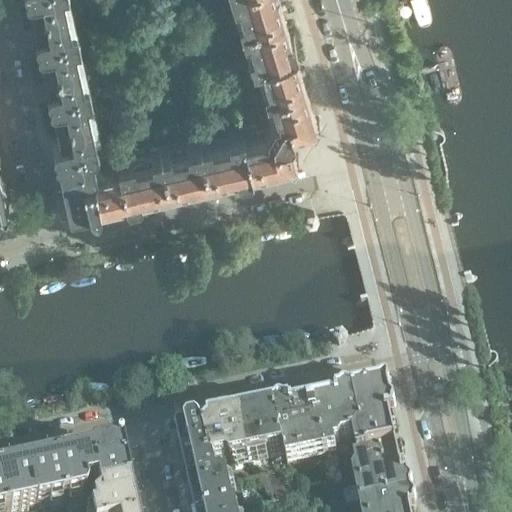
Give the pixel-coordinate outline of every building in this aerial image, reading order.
[(66,4),(64,0),(28,0),(31,12),(66,4)] [(288,32),(283,14),(278,0),(236,0),(240,11),(236,12),(242,32),(246,31),(250,46),(247,47),(251,60),(258,58),(293,47),(295,43),(292,34),(288,32)] [(411,0),(419,23),(421,26),(423,29),(424,30),(427,30),(430,30),(432,29),(434,26),(435,25),(435,22),(435,19),(428,0),(411,0)] [(70,22),(66,4),(31,12),(37,39),(76,30),(74,21),(70,22)] [(78,58),(74,41),(78,40),(76,30),(37,39),(43,66),(78,58)] [(433,44),(456,131),(457,132),(457,134),(458,135),(459,136),(460,137),(462,138),(463,139),(465,139),(466,139),(468,138),(469,138),(470,137),(472,136),(473,135),(473,133),(474,132),(474,130),(474,129),(473,127),(450,41),(449,39),(448,37),(446,35),(445,34),(443,33),(441,32),(439,31),(437,33),(436,35),(435,37),(434,40),(434,42),(433,44)] [(302,78),(299,68),(293,47),(258,58),(264,78),(261,79),(264,90),(267,89),(302,78)] [(82,76),(78,58),(43,66),(49,93),(88,84),(85,75),(82,76)] [(313,124),(316,119),(317,118),(313,114),(302,78),(267,89),(273,110),(270,111),(263,123),(264,127),(242,132),(250,167),(286,159),(291,160),(296,154),(292,149),(288,133),(291,128),(313,124)] [(90,112),(86,95),(90,94),(88,84),(49,93),(55,120),(90,112)] [(95,139),(90,112),(55,120),(59,137),(53,138),(53,140),(52,141),(51,141),(51,142),(51,143),(51,145),(52,147),(53,147),(55,148),(95,139)] [(250,167),(242,132),(242,129),(228,132),(229,135),(210,139),(209,136),(200,139),(208,176),(235,170),(238,172),(248,170),(250,167)] [(124,195),(117,160),(95,164),(91,150),(93,149),(96,143),(95,139),(55,148),(55,149),(54,149),(53,150),(53,151),(53,152),(53,153),(53,154),(54,155),(55,156),(56,157),(57,157),(66,200),(66,201),(65,201),(66,202),(67,203),(67,205),(67,206),(68,206),(69,207),(72,206),(73,207),(74,207),(75,206),(89,203),(90,204),(91,204),(92,205),(94,205),(95,204),(96,203),(97,203),(97,202),(98,201),(124,195)] [(208,176),(200,139),(190,141),(191,143),(172,147),(172,145),(144,151),(145,153),(130,157),(130,154),(116,157),(117,160),(124,195),(125,194),(127,197),(137,195),(139,191),(208,176)] [(315,223),(317,216),(318,216),(313,210),(306,211),(303,218),(308,224),(315,223)] [(346,346),(348,339),(343,333),(335,336),(334,343),(339,348),(346,346)] [(397,450),(390,421),(396,420),(388,388),(354,395),(362,432),(359,432),(354,440),(360,444),(363,457),(397,450)] [(362,432),(354,395),(337,399),(338,404),(316,409),(326,456),(337,454),(336,449),(345,447),(344,442),(354,440),(359,432),(362,432)] [(326,456),(316,409),(293,414),(292,409),(275,413),(285,456),(287,465),(326,456)] [(285,456),(275,413),(239,421),(249,464),(285,456)] [(249,464),(239,421),(204,428),(211,464),(216,467),(231,463),(233,467),(249,464)] [(211,464),(204,428),(181,433),(180,434),(179,435),(178,435),(178,436),(178,437),(178,438),(189,488),(223,480),(231,486),(229,474),(216,467),(211,464)] [(128,490),(120,452),(118,452),(114,450),(114,448),(79,456),(84,476),(92,474),(96,492),(97,497),(128,490)] [(355,459),(353,449),(344,462),(355,459)] [(403,479),(400,464),(397,450),(363,457),(359,458),(361,465),(358,469),(362,488),(357,489),(361,507),(412,495),(408,478),(403,479)] [(96,492),(92,474),(84,476),(79,456),(53,462),(63,506),(83,502),(87,499),(86,494),(96,492)] [(36,511),(63,506),(53,462),(24,468),(33,511),(36,511)] [(33,511),(24,468),(0,473),(0,494),(3,511),(33,511)] [(237,511),(231,486),(223,480),(189,488),(194,511),(237,511)] [(133,511),(128,490),(97,497),(98,502),(92,508),(92,511),(133,511)] [(415,511),(412,495),(361,507),(362,511),(415,511)]
